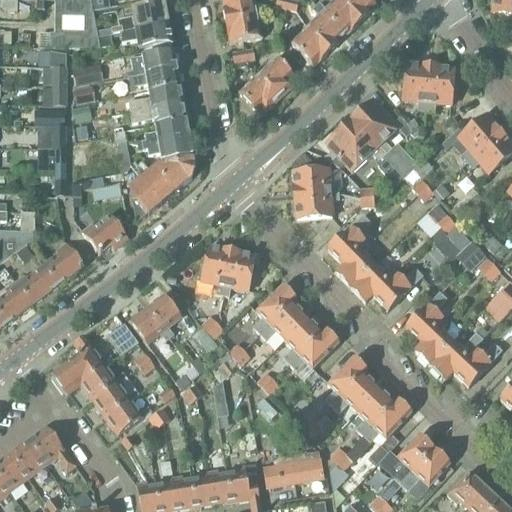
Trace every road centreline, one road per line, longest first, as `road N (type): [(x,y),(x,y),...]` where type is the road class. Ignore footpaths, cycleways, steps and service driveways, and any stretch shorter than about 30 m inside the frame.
road 1 (residential): [(511,487),(370,352),(354,311),(234,186)]
road 2 (tertiary): [(234,186),(10,363)]
road 3 (tertiary): [(430,0),(234,186)]
road 4 (residential): [(191,0),(218,144),(234,186)]
road 5 (residential): [(119,511),(110,475),(68,420),(48,410)]
road 6 (residential): [(511,105),(443,0)]
